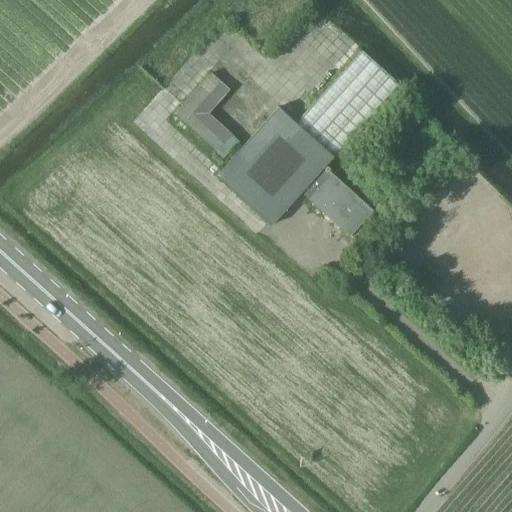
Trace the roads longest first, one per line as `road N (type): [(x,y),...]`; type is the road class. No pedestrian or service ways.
road 1 (secondary): [(280,511),(0,252)]
road 2 (track): [(0,137),(142,0)]
road 3 (unclassified): [(422,511),(511,397)]
